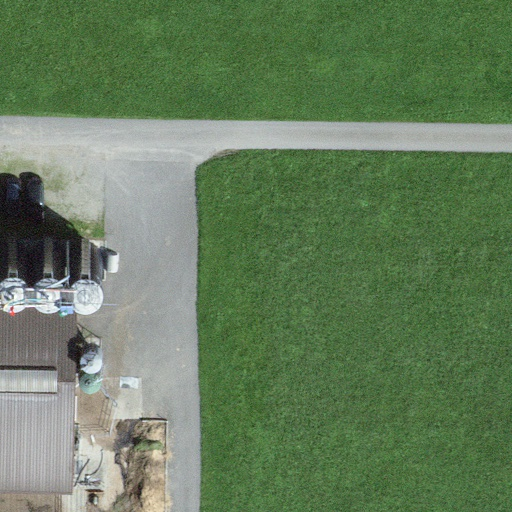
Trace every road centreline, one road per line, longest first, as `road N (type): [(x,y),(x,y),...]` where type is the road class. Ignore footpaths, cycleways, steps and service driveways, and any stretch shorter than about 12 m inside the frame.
road 1 (unclassified): [(511,140),(0,134)]
road 2 (track): [(185,511),(179,138)]
